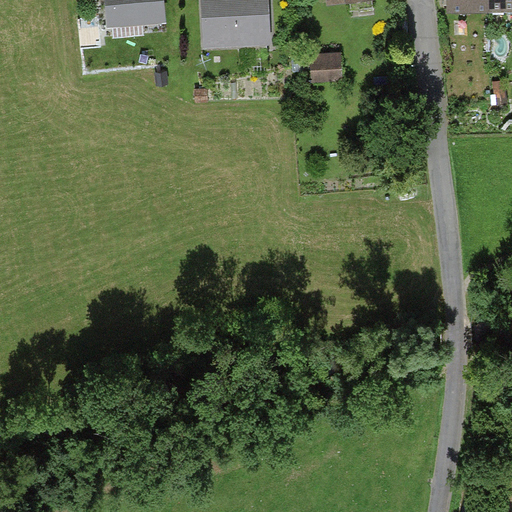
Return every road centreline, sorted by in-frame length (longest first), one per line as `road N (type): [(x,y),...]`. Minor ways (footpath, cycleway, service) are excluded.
road 1 (residential): [(457,362),(421,0)]
road 2 (unclassified): [(441,511),(457,362)]
